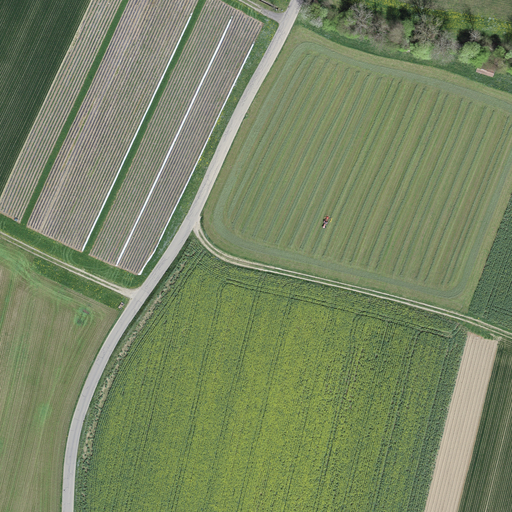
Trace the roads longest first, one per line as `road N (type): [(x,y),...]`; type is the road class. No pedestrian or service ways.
road 1 (unclassified): [(298,0),(193,217),(101,358),(73,434),(66,511)]
road 2 (track): [(511,339),(420,306),(225,259),(193,217)]
road 3 (track): [(139,297),(0,234)]
